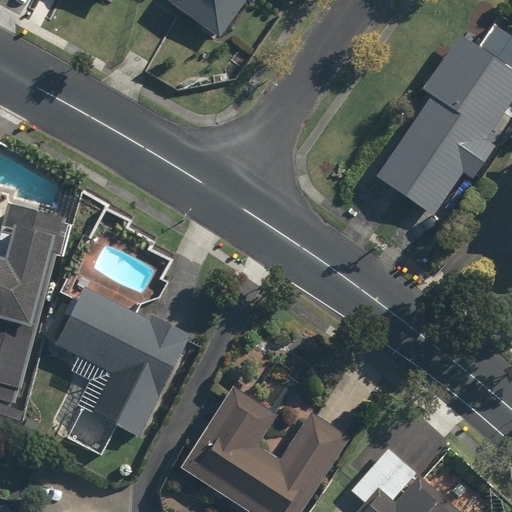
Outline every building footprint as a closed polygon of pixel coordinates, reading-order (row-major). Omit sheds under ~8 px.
[(168,0),(166,4),(221,42),(248,3),(255,5),(258,0),(168,0)] [(511,68),(458,32),(419,89),(430,97),(375,176),(433,215),(462,172),(472,179),(495,146),(487,140),(511,103),(511,68)] [(28,328),(57,213),(0,198),(0,401),(21,407),(40,331),(28,328)] [(146,320),(81,288),(53,344),(111,372),(90,413),(141,438),(195,328),(153,307),(146,320)] [(258,446),(276,419),(278,416),(274,413),(231,385),(178,468),(247,511),(299,511),(348,435),(311,411),(280,460),(258,446)] [(459,511),(431,487),(388,449),(350,491),(367,505),(360,511),(459,511)] [(0,500),(0,511),(71,511),(56,508),(55,511),(36,511),(37,510),(0,500)]
